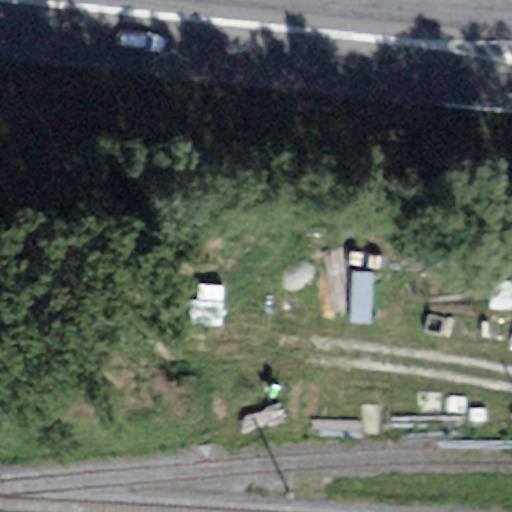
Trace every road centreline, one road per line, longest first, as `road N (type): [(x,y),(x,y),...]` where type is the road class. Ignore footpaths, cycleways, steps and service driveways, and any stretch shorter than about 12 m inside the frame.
road 1 (primary): [(359,38),(0,0)]
road 2 (primary): [(359,38),(511,71)]
road 3 (primary): [(511,35),(359,38)]
